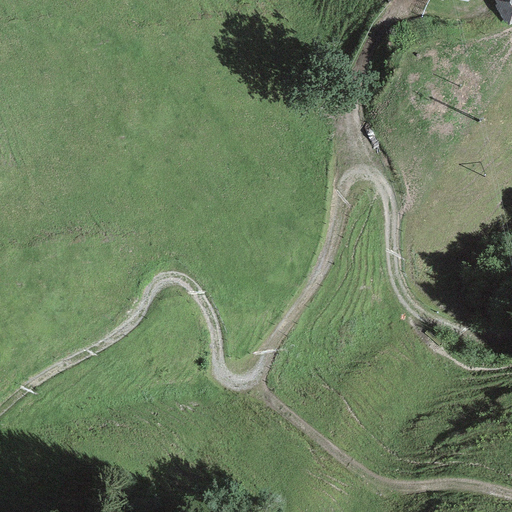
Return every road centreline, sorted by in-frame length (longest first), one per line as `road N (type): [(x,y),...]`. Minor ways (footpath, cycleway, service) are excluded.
road 1 (track): [(0,410),(116,335),(153,287),(170,278),(204,304),(219,369),(241,383),(252,377),(321,267),(348,181)]
road 2 (track): [(348,181),(371,177),(382,184),(391,257),(408,304),(447,328),(511,336)]
